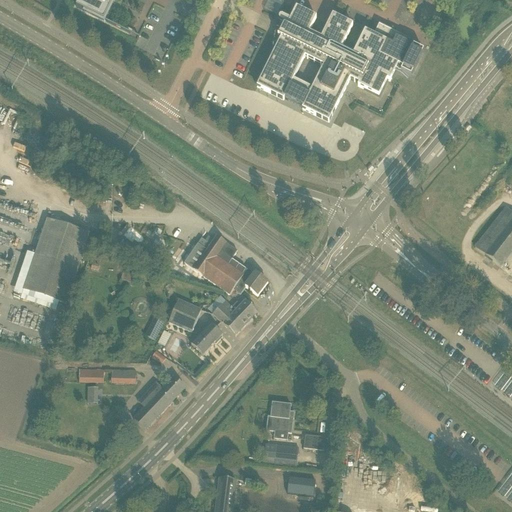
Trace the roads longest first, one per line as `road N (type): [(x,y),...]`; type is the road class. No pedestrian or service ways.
road 1 (tertiary): [(353,216),(238,169),(0,17)]
road 2 (unclassified): [(471,511),(385,440),(359,409),(350,381),(302,338)]
road 3 (secondary): [(511,29),(353,216)]
road 4 (secondary): [(367,225),(511,51)]
road 5 (secondary): [(224,381),(367,225)]
road 6 (secondary): [(353,216),(224,381)]
road 7 (unclassified): [(511,344),(367,225)]
road 8 (secondary): [(92,511),(224,381)]
